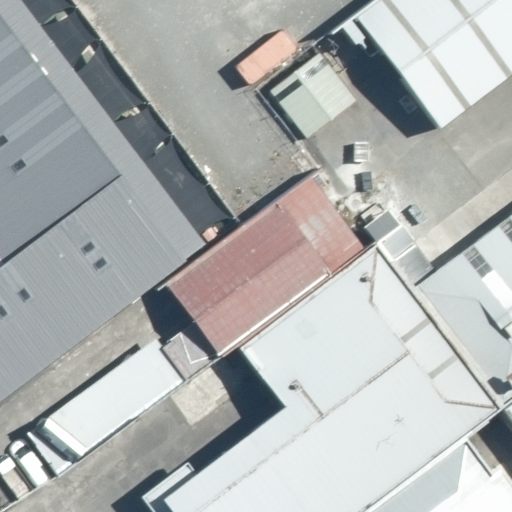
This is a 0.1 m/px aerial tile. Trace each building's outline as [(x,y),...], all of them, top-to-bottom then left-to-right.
[(511,0),(369,0),(344,19),(435,136),(511,75),(511,0)] [(0,2),(0,365),(175,235),(0,2)] [(354,100),(319,53),(268,92),(303,139),(354,100)] [(346,217),(296,153),(130,282),(180,345),(346,217)] [(511,172),(371,282),(457,393),(511,350),(511,172)] [(457,393),(333,234),(78,432),(141,511),(304,511),(430,414),(457,393)] [(133,368),(106,334),(0,416),(0,432),(19,457),(133,368)] [(511,350),(457,393),(511,462),(511,350)] [(506,511),(430,414),(304,511),(506,511)]
